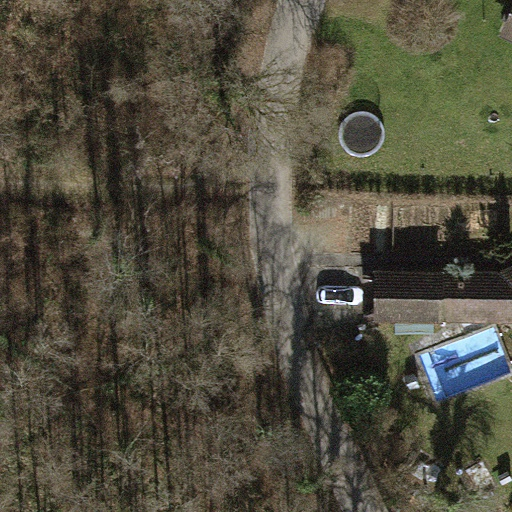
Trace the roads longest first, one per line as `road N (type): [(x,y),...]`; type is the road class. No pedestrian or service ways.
road 1 (residential): [(366,511),(299,358),(253,177),(301,0)]
road 2 (track): [(0,186),(253,177)]
